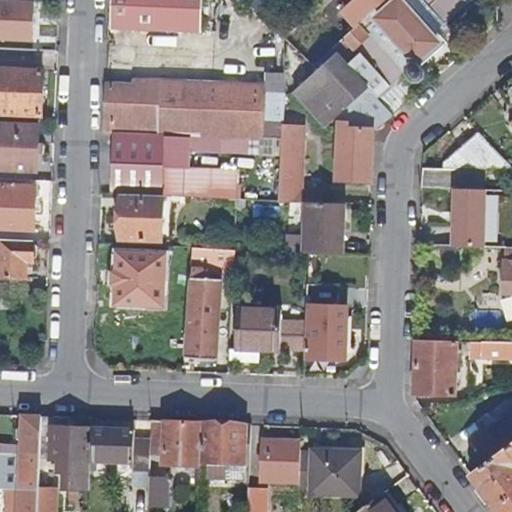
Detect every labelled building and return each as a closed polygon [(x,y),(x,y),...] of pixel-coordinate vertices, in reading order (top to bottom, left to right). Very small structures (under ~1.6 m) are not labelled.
[(0,0),(0,40),(32,41),(33,0),(0,0)] [(201,34),(202,0),(113,0),(113,31),(201,34)] [(246,0),(262,15),(272,5),(266,0),(246,0)] [(365,32),(360,27),(345,40),(350,45),(296,94),(327,128),(338,118),(340,121),(351,122),(352,129),(376,131),(378,130),(381,130),(396,117),(379,99),(375,94),(379,90),(383,95),(408,73),(415,82),(421,81),(426,77),(425,72),(422,68),(417,63),(440,43),(401,0),(400,0),(386,13),(381,7),(364,23),(368,29),(365,32)] [(381,7),(389,0),(342,0),(364,23),(381,7)] [(446,25),(422,0),(389,0),(381,7),(386,13),(400,0),(401,0),(440,43),(417,63),(422,68),(449,44),(445,39),(452,32),(446,25)] [(467,0),(422,0),(446,25),(470,2),(467,0)] [(274,7),(264,16),(287,39),(298,30),(274,7)] [(0,114),(9,115),(9,121),(18,121),(18,115),(43,116),(44,72),(33,72),(33,66),(13,65),(13,71),(0,70),(0,114)] [(114,197),(123,197),(165,198),(238,201),(239,173),(191,171),(192,137),(257,139),(256,156),(284,157),(287,127),(287,97),(268,96),(269,75),(249,74),(249,78),(248,85),(227,85),(136,81),(135,88),(108,87),(106,134),(117,134),(114,197)] [(227,77),(227,85),(248,85),(249,78),(227,77)] [(374,182),(376,131),(352,129),(351,122),(340,121),(337,181),(374,182)] [(39,171),(41,127),(1,125),(0,170),(39,171)] [(307,128),(287,127),(284,157),(282,202),(306,203),(324,204),(324,194),(304,193),(307,128)] [(458,150),(457,169),(511,171),(511,160),(485,128),(458,150)] [(233,166),(234,154),(193,153),(193,165),(233,166)] [(455,190),(457,169),(424,168),(422,188),(455,190)] [(0,228),(36,231),(38,188),(0,186),(0,228)] [(485,248),(487,191),(455,190),(453,247),(465,247),(485,248)] [(163,243),(165,198),(123,197),(122,242),(163,243)] [(290,252),(310,253),(346,254),(348,205),(324,204),(306,203),(305,236),(290,235),(290,252)] [(251,217),(277,219),(278,206),(252,204),(251,217)] [(34,263),(36,242),(0,240),(0,257),(1,257),(0,277),(28,279),(29,263),(34,263)] [(235,275),(236,250),(196,249),(189,358),(219,360),(224,281),(209,280),(210,273),(235,275)] [(511,249),(505,249),(504,249),(504,270),(502,270),(501,293),(511,294),(511,249)] [(163,306),(165,258),(121,256),(120,273),(116,276),(116,285),(120,288),(119,304),(163,306)] [(219,360),(232,361),(235,275),(210,273),(209,280),(224,281),(219,360)] [(264,278),(264,289),(289,290),(289,279),(264,278)] [(347,308),(309,307),(308,322),(315,322),(313,359),(346,360),(347,308)] [(281,351),(283,312),(238,310),(237,350),(281,351)] [(457,343),(416,342),(414,395),(456,397),(457,368),(462,368),(462,362),(457,362),(457,343)] [(511,344),(504,344),(491,344),(469,343),(469,356),(480,356),(480,360),(511,360),(511,344)] [(511,414),(474,443),(488,463),(511,445),(511,414)] [(42,461),(44,417),(24,416),(21,491),(8,490),(7,511),(40,511),(41,489),(42,461)] [(55,428),(56,418),(44,417),(42,461),(87,462),(86,481),(91,481),(91,470),(93,429),(55,428)] [(202,462),(204,423),(154,421),(153,441),(152,457),(159,458),(158,470),(165,471),(165,466),(202,467),(202,462)] [(246,464),(248,425),(204,423),(202,462),(209,463),(246,464)] [(0,453),(12,454),(13,429),(0,428),(0,453)] [(136,431),(93,429),(91,470),(97,471),(97,463),(135,464),(134,487),(151,487),(151,478),(152,472),(152,457),(153,441),(136,440),(136,431)] [(264,481),(301,483),(302,452),(303,442),(266,440),(264,481)] [(511,511),(511,445),(488,463),(471,475),(499,511),(511,511)] [(314,453),(302,452),(301,483),(300,492),(313,493),(313,495),(358,496),(359,452),(314,451),(314,453)] [(246,464),(209,463),(209,480),(246,481),(246,464)] [(170,479),(151,478),(151,487),(150,508),(169,509),(170,479)] [(268,511),(270,489),(251,488),(249,511),(268,511)] [(57,511),(59,490),(41,489),(40,511),(57,511)] [(360,511),(397,511),(385,494),(360,511)]
